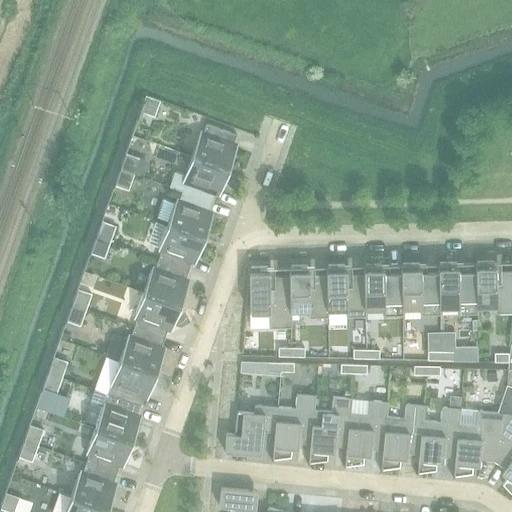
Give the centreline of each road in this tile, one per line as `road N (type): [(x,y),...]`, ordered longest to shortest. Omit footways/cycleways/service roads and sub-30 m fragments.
road 1 (residential): [(510,511),(471,490),(162,460)]
road 2 (residential): [(511,231),(240,235)]
road 3 (residential): [(162,460),(240,235)]
